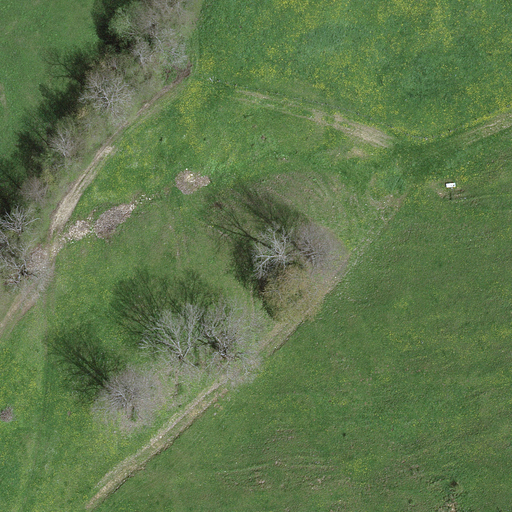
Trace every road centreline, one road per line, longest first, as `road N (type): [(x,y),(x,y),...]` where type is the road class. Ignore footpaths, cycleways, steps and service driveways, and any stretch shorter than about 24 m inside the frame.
road 1 (track): [(511,125),(399,197),(271,346),(82,511)]
road 2 (track): [(47,288),(49,401),(18,511)]
